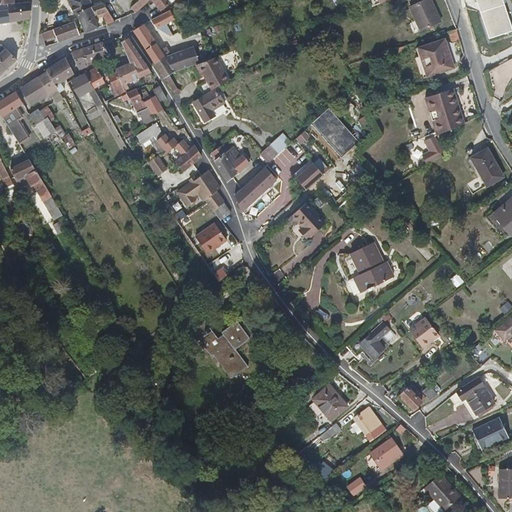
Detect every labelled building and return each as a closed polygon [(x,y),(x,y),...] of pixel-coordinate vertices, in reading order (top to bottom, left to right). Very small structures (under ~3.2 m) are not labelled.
[(93,7),(89,0),(68,0),(75,14),(78,13),(93,7)] [(136,13),(151,0),(139,0),(131,7),(136,13)] [(151,0),(161,11),(174,0),(151,0)] [(441,22),(430,0),(424,0),(410,7),(422,31),(441,22)] [(475,0),(485,40),(511,34),(502,0),(475,0)] [(30,11),(31,3),(21,4),(22,19),(30,18),(30,11)] [(106,25),(114,21),(103,3),(93,7),(78,13),(86,32),(98,28),(95,20),(103,17),(106,25)] [(9,10),(10,21),(22,19),(21,4),(14,5),(8,5),(9,10)] [(0,11),(0,22),(10,21),(9,10),(0,11)] [(170,10),(163,14),(152,20),(157,27),(167,34),(171,32),(167,23),(175,18),(170,10)] [(56,37),(58,43),(80,35),(74,21),(53,29),(56,37)] [(157,43),(145,24),(134,31),(147,49),(157,43)] [(53,29),(42,34),(45,41),(56,37),(53,29)] [(454,41),(460,39),(457,29),(449,32),(453,41),(454,41)] [(288,35),(293,48),(298,45),(293,33),(288,35)] [(42,34),(39,35),(38,46),(44,48),(47,47),(45,41),(42,34)] [(129,38),(123,41),(121,42),(125,51),(131,62),(140,78),(151,73),(142,58),(129,38)] [(431,38),(390,51),(392,55),(432,42),(431,38)] [(445,40),(420,48),(429,77),(454,69),(445,40)] [(109,56),(103,42),(83,49),(88,62),(92,61),(109,56)] [(157,43),(147,49),(146,50),(154,63),(166,57),(157,43)] [(0,63),(5,70),(16,59),(2,46),(0,47),(0,63)] [(200,64),(194,46),(183,50),(166,57),(175,72),(195,66),(200,64)] [(88,62),(83,49),(71,52),(79,71),(86,68),(86,67),(85,63),(88,62)] [(175,72),(166,57),(154,63),(164,78),(175,72)] [(61,83),(66,79),(74,74),(66,58),(48,69),(48,71),(60,92),(65,89),(61,83)] [(140,78),(131,62),(123,65),(133,81),(140,78)] [(214,88),(230,79),(219,62),(200,64),(195,66),(201,76),(203,75),(212,90),(214,88)] [(115,69),(113,65),(103,70),(105,76),(108,74),(116,71),(115,69)] [(133,81),(123,65),(115,69),(116,71),(126,91),(127,93),(130,92),(126,84),(133,81)] [(85,73),(94,89),(105,82),(97,67),(85,73)] [(60,92),(48,71),(39,77),(39,78),(49,95),(50,95),(52,98),(54,97),(57,102),(58,102),(64,99),(60,92)] [(113,98),(126,91),(116,71),(108,74),(113,82),(115,87),(109,90),(113,98)] [(97,106),(103,103),(94,89),(85,73),(71,80),(79,97),(89,92),(97,106)] [(49,95),(39,78),(21,89),(32,106),(49,95)] [(109,84),(107,86),(109,90),(115,87),(113,82),(109,84)] [(166,98),(159,86),(153,89),(160,102),(166,98)] [(214,88),(212,90),(204,94),(205,96),(194,103),(205,121),(215,116),(211,110),(223,102),(214,88)] [(80,115),(65,89),(60,92),(64,99),(74,118),(80,115)] [(137,89),(130,92),(127,93),(140,117),(142,116),(145,125),(154,119),(149,109),(137,89)] [(425,99),(438,135),(464,122),(453,90),(425,99)] [(23,104),(16,92),(0,101),(0,113),(20,145),(29,139),(18,121),(23,118),(16,108),(23,104)] [(74,118),(64,99),(58,102),(70,120),(74,118)] [(361,110),(366,108),(363,101),(358,104),(361,110)] [(55,117),(48,106),(42,109),(48,117),(50,121),(55,117)] [(42,109),(39,111),(45,119),(48,117),(42,109)] [(39,111),(30,114),(36,124),(45,119),(39,111)] [(511,121),(511,111),(503,118),(508,125),(511,121)] [(371,124),(367,115),(360,119),(364,128),(371,124)] [(45,119),(36,124),(44,138),(56,131),(55,129),(50,121),(48,117),(45,119)] [(74,118),(70,120),(76,131),(80,128),(74,118)] [(158,140),(164,134),(157,123),(148,129),(154,136),(158,140)] [(56,131),(68,149),(75,144),(69,134),(66,135),(61,126),(55,129),(56,131)] [(143,144),(154,136),(148,129),(138,136),(143,144)] [(295,138),(301,145),(310,136),(304,129),(295,138)] [(359,142),(349,131),(339,141),(349,152),(359,142)] [(167,135),(159,142),(164,148),(172,141),(167,135)] [(283,140),(280,136),(270,145),(279,155),(292,143),(286,137),(283,140)] [(175,150),(187,151),(187,140),(176,140),(175,150)] [(418,145),(408,149),(415,164),(424,161),(418,145)] [(201,156),(196,146),(177,162),(184,171),(201,156)] [(215,161),(228,182),(249,164),(242,156),(239,158),(232,147),(227,153),(223,146),(212,153),(216,160),(215,161)] [(487,150),(472,158),(488,185),(503,176),(487,150)] [(158,155),(149,160),(158,174),(167,169),(158,155)] [(2,161),(0,156),(0,174),(14,201),(20,197),(2,161)] [(51,196),(29,159),(12,168),(17,180),(26,176),(32,186),(34,185),(44,201),(51,196)] [(278,179),(266,166),(235,194),(241,212),(278,179)] [(323,176),(314,166),(297,181),(306,191),(323,176)] [(213,175),(210,170),(180,192),(190,204),(197,199),(196,197),(200,193),(207,202),(215,211),(225,202),(217,192),(221,188),(213,175)] [(511,232),(511,199),(495,214),(511,234),(511,232)] [(225,202),(215,211),(223,221),(232,213),(230,209),(225,202)] [(324,223),(307,203),(289,219),(295,225),(298,223),(301,227),(300,229),(308,238),(324,223)] [(62,220),(61,221),(55,224),(53,225),(58,234),(67,229),(62,220)] [(228,240),(217,223),(196,237),(208,254),(228,240)] [(374,243),(351,254),(361,274),(354,277),(362,293),(394,276),(387,262),(384,263),(374,243)] [(231,258),(227,252),(216,260),(220,267),(231,258)] [(54,263),(46,267),(55,284),(62,279),(54,263)] [(450,275),(455,284),(463,280),(458,271),(450,275)] [(279,305),(255,274),(251,278),(257,288),(260,288),(268,299),(260,304),(268,314),(279,305)] [(511,318),(510,317),(498,327),(497,332),(503,338),(508,338),(511,335),(511,318)] [(421,326),(414,318),(410,321),(417,329),(421,326)] [(212,331),(209,334),(204,329),(205,322),(190,334),(191,336),(191,341),(197,342),(204,351),(206,349),(212,356),(213,355),(231,378),(248,366),(236,350),(250,339),(237,321),(222,333),(224,335),(218,339),(212,331)] [(385,348),(372,333),(352,351),(358,357),(366,350),(373,359),(385,348)] [(117,359),(140,343),(136,337),(113,353),(117,359)] [(482,348),(473,358),(482,367),(491,357),(482,348)] [(102,360),(106,366),(117,359),(113,353),(102,360)] [(130,366),(125,359),(110,370),(116,376),(130,366)] [(458,391),(458,392),(464,400),(466,398),(477,414),(495,403),(479,378),(458,391)] [(407,390),(403,394),(401,396),(414,410),(426,398),(413,384),(407,390)] [(348,406),(331,386),(313,400),(331,420),(348,406)] [(438,394),(430,386),(423,391),(431,399),(438,394)] [(309,406),(317,415),(322,411),(313,402),(309,406)] [(354,419),(367,437),(383,426),(369,407),(354,419)] [(509,439),(500,417),(473,430),(474,433),(468,436),(476,454),(509,439)] [(286,427),(281,421),(275,427),(281,432),(286,427)] [(391,439),(372,453),(383,469),(402,455),(391,439)] [(289,450),(295,455),(305,446),(302,441),(289,450)] [(511,498),(511,469),(500,469),(499,498),(511,498)] [(445,510),(460,497),(441,475),(425,488),(445,510)] [(359,476),(352,483),(360,492),(368,485),(359,476)]
